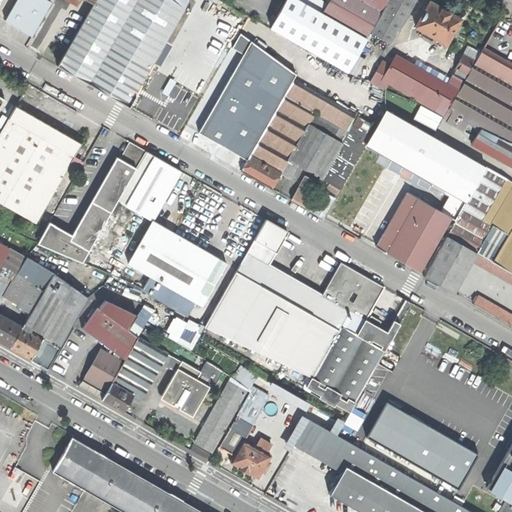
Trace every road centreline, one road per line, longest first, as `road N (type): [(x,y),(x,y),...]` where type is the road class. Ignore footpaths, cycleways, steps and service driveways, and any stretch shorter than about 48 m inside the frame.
road 1 (unclassified): [(511,341),(0,47)]
road 2 (tertiary): [(253,511),(0,366)]
